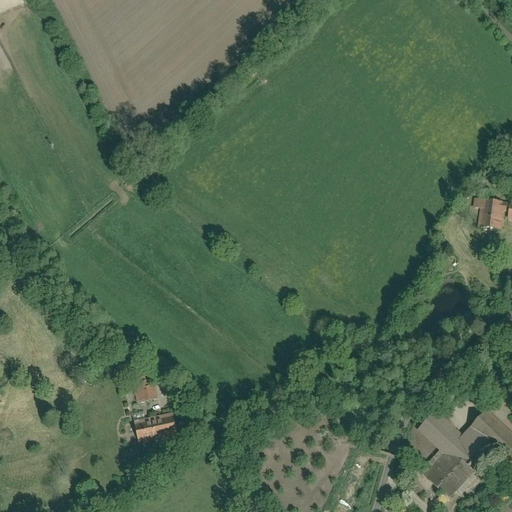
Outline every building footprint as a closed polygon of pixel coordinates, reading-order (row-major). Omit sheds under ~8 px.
[(511,212),(494,191),(473,209),(493,234),(511,218),(511,212)] [(152,403),(150,390),(135,394),(137,406),(152,403)] [(419,428),(448,454),(466,470),(489,444),(471,428),(464,437),(434,411),(419,428)] [(511,448),(511,436),(487,413),(473,427),(505,456),(511,448)] [(171,415),(136,424),(141,446),(176,437),(171,415)] [(448,454),(424,480),(445,500),(469,473),(466,470),(448,454)]
